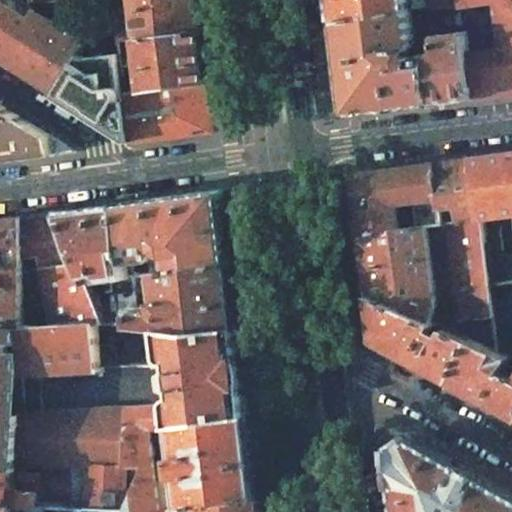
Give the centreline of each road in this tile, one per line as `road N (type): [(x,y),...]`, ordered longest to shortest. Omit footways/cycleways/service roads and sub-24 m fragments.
road 1 (residential): [(300,148),(511,123)]
road 2 (residential): [(511,446),(326,353)]
road 3 (tertiary): [(326,353),(300,148)]
road 4 (residential): [(136,170),(300,148)]
road 5 (residential): [(0,82),(136,170)]
road 6 (tertiary): [(348,511),(326,353)]
road 7 (tertiary): [(300,148),(283,0)]
road 8 (residential): [(0,187),(136,170)]
